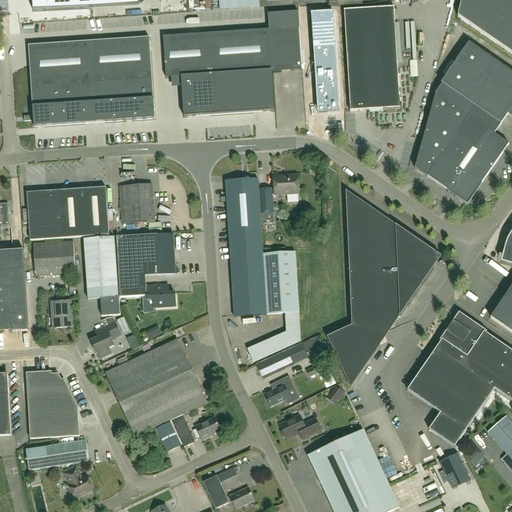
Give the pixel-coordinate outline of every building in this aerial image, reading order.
[(32,0),(33,11),(94,8),(93,0),(32,0)] [(511,0),(461,0),(458,17),(511,54),(511,0)] [(394,7),(344,11),(350,112),(384,110),(384,111),(401,110),(401,109),(394,7)] [(333,13),(311,15),(318,115),(340,114),(333,13)] [(447,27),(443,38),(447,39),(451,28),(447,27)] [(300,28),(269,30),(272,73),(302,71),(300,28)] [(269,30),(164,37),(166,78),(181,77),(184,117),(275,111),(272,73),(269,30)] [(150,38),(90,42),(95,123),(115,122),(128,121),(134,121),(136,123),(143,122),(145,120),(155,119),(155,114),(153,89),(150,38)] [(448,41),(446,45),(454,50),(457,46),(448,41)] [(90,42),(29,46),(30,65),(31,80),(33,111),(34,128),(45,127),(95,123),(90,42)] [(457,64),(511,102),(511,72),(473,45),(457,64)] [(414,60),(407,60),(408,77),(415,77),(414,60)] [(511,102),(457,64),(441,83),(442,84),(501,125),(508,115),(511,117),(511,102)] [(501,125),(442,84),(435,94),(469,117),(494,135),(501,125)] [(428,177),(469,117),(435,94),(415,169),(428,177)] [(494,135),(469,117),(428,177),(447,190),(447,191),(468,205),(482,184),(509,145),(494,135)] [(227,198),(222,198),(222,202),(228,202),(235,318),(286,315),(288,333),(248,352),(253,363),(301,341),(295,253),(262,255),(260,214),(274,213),(274,217),(279,217),(279,207),(274,207),(273,196),(274,196),(275,196),(299,195),(298,176),(288,177),(288,178),(274,179),(275,189),(272,189),(258,190),(258,180),(249,180),(249,178),(242,179),(243,181),(226,182),(227,198)] [(152,185),(120,187),(123,226),(155,223),(152,185)] [(106,188),(80,190),(83,238),(110,236),(106,188)] [(80,190),(54,192),(57,240),(83,238),(80,190)] [(442,257),(346,191),(352,326),(327,338),(351,389),(442,257)] [(57,240),(54,192),(27,194),(30,242),(57,240)] [(0,224),(2,224),(3,226),(10,226),(9,204),(0,204),(0,224)] [(147,297),(147,287),(146,277),(176,275),(180,273),(176,266),(174,235),(117,238),(120,299),(147,297)] [(112,238),(87,240),(84,240),(88,301),(101,300),(102,318),(120,316),(119,298),(115,238),(112,238)] [(511,239),(511,242),(509,246),(508,251),(505,260),(507,261),(507,260),(511,261),(511,287),(491,318),(511,332),(511,239)] [(74,242),(33,245),(36,277),(76,275),(74,242)] [(24,251),(0,252),(0,332),(29,330),(24,251)] [(147,287),(147,297),(148,301),(154,301),(154,309),(176,307),(175,293),(169,294),(169,286),(147,287)] [(56,329),(74,327),(72,301),(51,303),(52,313),(55,313),(56,329)] [(511,401),(511,351),(484,333),(460,316),(443,340),(408,391),(442,415),(431,431),(455,448),(495,390),(511,401)] [(116,321),(123,335),(131,331),(124,317),(116,321)] [(102,322),(105,328),(103,329),(106,335),(91,342),(97,354),(98,354),(100,359),(112,354),(109,349),(114,346),(112,340),(121,336),(116,323),(113,318),(108,319),(102,322)] [(158,327),(145,332),(149,341),(162,335),(158,327)] [(318,336),(302,344),(257,365),(263,379),(308,358),(306,355),(323,347),(318,336)] [(178,340),(106,374),(135,438),(208,404),(178,340)] [(118,362),(120,367),(129,363),(126,358),(118,362)] [(322,365),(307,372),(310,378),(325,371),(322,365)] [(330,378),(327,370),(320,374),(323,381),(330,378)] [(52,372),(27,374),(30,440),(80,437),(78,409),(64,380),(62,381),(59,374),(52,375),(52,372)] [(0,436),(11,436),(8,374),(0,374),(0,436)] [(274,391),(264,395),(271,408),(290,398),(287,392),(295,389),(289,377),(271,386),(274,391)] [(336,386),(327,398),(336,405),(345,392),(336,386)] [(351,396),(354,402),(365,397),(363,391),(351,396)] [(280,426),(282,431),(281,433),(283,438),(286,438),(286,440),(299,434),(302,442),(322,432),(316,419),(309,422),(304,424),(300,416),(280,426)] [(184,448),(195,443),(184,418),(173,423),(184,448)] [(196,428),(202,440),(221,431),(215,419),(196,428)] [(171,424),(157,430),(168,453),(182,447),(171,424)] [(392,511),(399,509),(363,431),(308,456),(333,511),(392,511)] [(86,442),(46,448),(26,451),(29,471),(90,462),(86,442)] [(250,449),(244,451),(249,462),(255,459),(250,449)] [(511,451),(507,456),(502,461),(511,472),(511,451)] [(458,455),(440,463),(453,490),(471,482),(458,455)] [(234,469),(203,483),(216,510),(230,503),(224,492),(241,484),(236,473),(239,472),(237,467),(234,469)] [(69,484),(68,485),(76,500),(95,490),(87,476),(82,479),(77,468),(64,474),(69,484)] [(249,489),(230,497),(236,510),(255,502),(249,489)]
